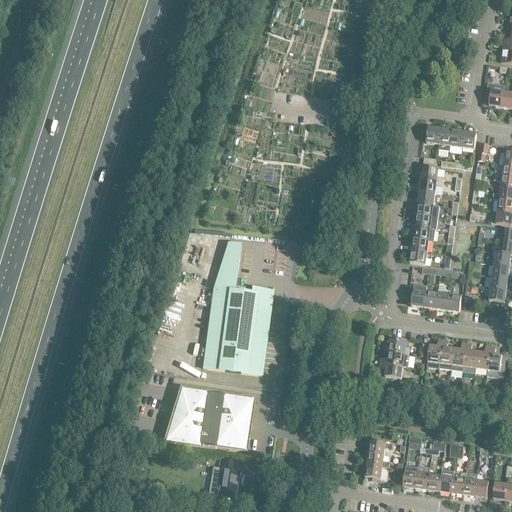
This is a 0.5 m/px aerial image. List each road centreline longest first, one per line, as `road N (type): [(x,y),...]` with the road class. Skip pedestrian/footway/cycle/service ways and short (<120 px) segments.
road 1 (motorway): [(0,502),(156,0)]
road 2 (motorway): [(99,0),(0,316)]
road 3 (tertiary): [(352,293),(385,94),(452,0)]
road 4 (residential): [(382,314),(395,273),(388,264),(411,110),(473,118)]
road 5 (tertiary): [(299,484),(320,348),(352,293)]
road 6 (residential): [(382,314),(504,335),(511,329)]
road 7 (residential): [(473,118),(495,0)]
